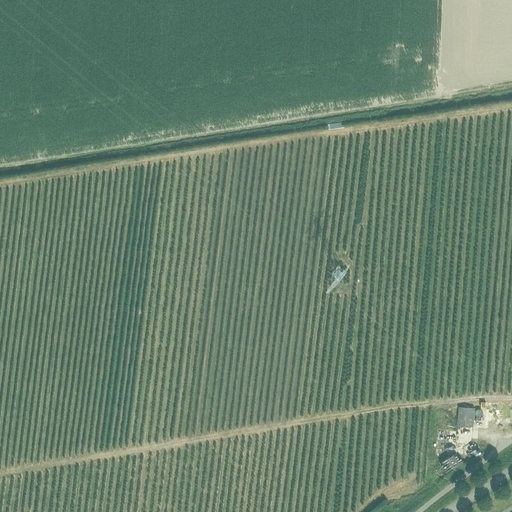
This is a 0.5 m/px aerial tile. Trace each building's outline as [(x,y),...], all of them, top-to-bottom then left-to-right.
[(480,401),(479,425),(493,426),(493,416),(499,416),(500,402),(480,401)] [(473,427),(474,408),(459,407),(457,426),(473,427)] [(448,436),(447,436),(447,429),(433,428),(433,444),(438,444),(438,452),(443,453),(443,444),(447,444),(448,436)] [(460,463),(470,456),(463,447),(453,455),(460,463)] [(450,470),(457,465),(449,456),(443,461),(450,470)]
